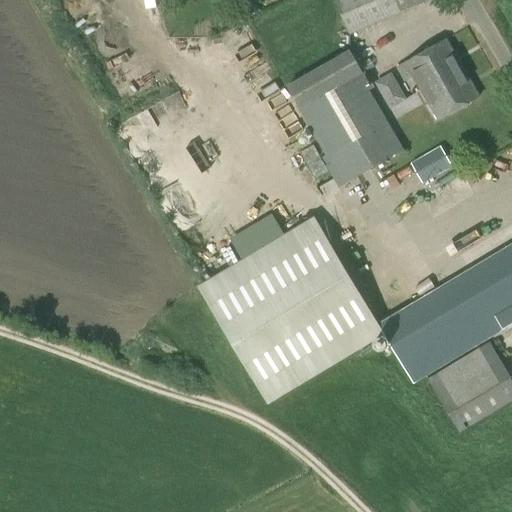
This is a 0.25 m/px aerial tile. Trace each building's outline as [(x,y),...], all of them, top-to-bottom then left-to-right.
[(333,0),(339,13),(328,18),(335,34),(346,28),(350,36),(430,0),(333,0)] [(421,92),(462,68),(447,40),(397,69),(405,83),(413,78),(421,92)] [(324,197),(338,189),(404,150),(361,77),(364,74),(349,51),(286,87),(330,165),(326,167),(333,180),(319,189),(324,197)] [(479,97),(462,68),(421,92),(438,121),(479,97)] [(440,146),(410,164),(431,199),(461,181),(440,146)] [(313,220),(200,289),(199,288),(190,294),(194,300),(202,296),(269,405),(383,336),(414,383),(425,377),(487,339),(505,329),(496,315),(511,305),(511,244),(378,326),(313,220)] [(511,401),(511,381),(489,343),(426,381),(458,433),(511,401)]
